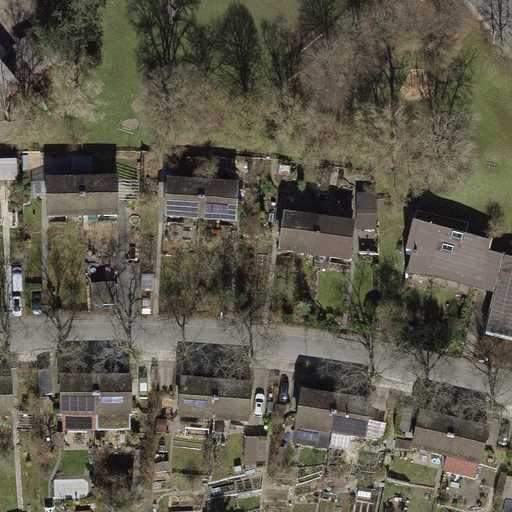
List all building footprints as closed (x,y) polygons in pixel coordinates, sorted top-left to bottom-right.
[(0,60),(7,55),(0,46),(0,99),(3,102),(18,89),(0,67),(0,60)] [(130,182),(54,185),(56,226),(132,224),(130,182)] [(252,190),(173,185),(169,226),(249,232),(252,190)] [(15,189),(0,189),(0,228),(16,228),(15,189)] [(364,227),(296,218),(291,257),(361,267),(364,227)] [(503,243),(429,229),(418,282),(499,296),(492,338),(511,341),(511,260),(500,258),(503,243)] [(132,416),(134,416),(133,375),(61,376),(61,416),(63,416),(64,432),(132,431),(132,416)] [(0,419),(16,418),(13,377),(0,377),(0,419)] [(251,423),(254,381),(181,377),(179,419),(251,423)] [(371,400),(300,390),(293,430),(295,430),(293,444),(329,449),(331,436),(365,441),(371,400)] [(480,468),(490,429),(419,412),(410,451),(445,460),(442,473),(475,481),(479,468),(480,468)]
